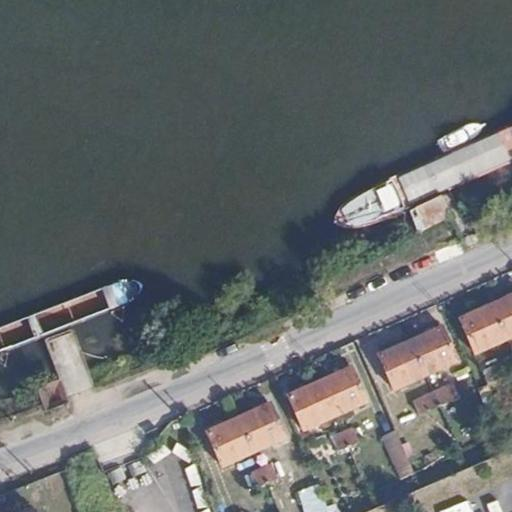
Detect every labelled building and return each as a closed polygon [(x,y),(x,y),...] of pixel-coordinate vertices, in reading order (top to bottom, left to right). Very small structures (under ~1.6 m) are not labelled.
[(511,293),(494,302),(508,333),(511,330),(511,293)] [(508,333),(494,302),(460,318),(472,348),(508,333)] [(442,325),(411,339),(424,370),(455,356),(442,325)] [(424,370),(411,339),(381,353),(394,384),(424,370)] [(355,367),(323,381),(337,411),(368,396),(355,367)] [(337,411),(323,381),(290,395),(305,426),(337,411)] [(434,393),(440,406),(454,400),(447,387),(434,393)] [(414,402),(420,415),(440,406),(434,393),(414,402)] [(270,404),(238,419),(251,450),(285,436),(270,404)] [(251,450),(238,419),(207,433),(221,463),(251,450)] [(346,432),(353,446),(363,441),(355,428),(346,432)] [(333,438),(340,451),(353,446),(346,432),(333,438)] [(399,480),(414,475),(400,432),(385,437),(399,480)] [(261,471),(267,485),(277,480),(271,466),(261,471)] [(249,476),(255,490),(267,485),(261,471),(249,476)]
